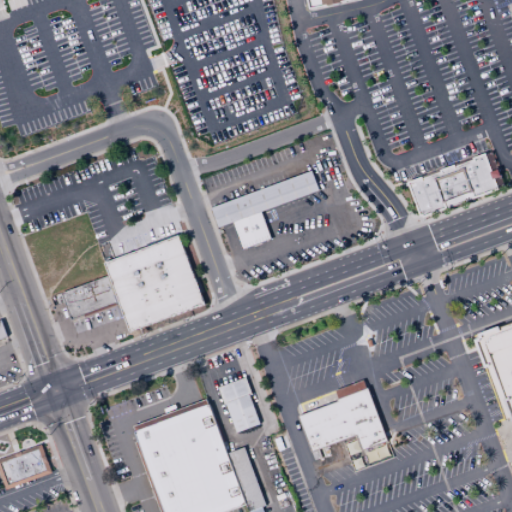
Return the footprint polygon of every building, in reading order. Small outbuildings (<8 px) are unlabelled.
[(344,0),(345,1),(322,6),(322,5),(308,8),(306,0),(344,0)] [(420,219),(406,182),(421,176),(421,178),(439,172),(438,170),(444,168),(443,166),(450,163),(451,165),(453,164),(454,166),(472,159),(471,158),(484,153),(491,171),(497,169),(499,176),(493,178),(498,189),(420,219)] [(209,208),(211,207),(310,170),(318,190),(260,212),(230,223),(217,228),(209,208)] [(260,212),(270,239),(241,250),(230,223),(260,212)] [(105,263),(180,235),(206,305),(131,333),(109,275),(105,263)] [(62,293),(109,276),(120,305),(72,323),(70,317),(71,316),(62,293)] [(511,468),(510,463),(511,462),(511,435),(510,432),(508,433),(507,429),(505,430),(504,427),(503,428),(499,419),(503,417),(473,336),(511,321),(511,468)] [(218,388),(247,377),(255,396),(252,397),(262,425),(238,433),(227,404),(225,405),(218,388)] [(296,417),(336,402),(335,400),(337,399),(334,391),(362,380),(366,389),(366,388),(386,441),(360,451),(355,436),(310,453),(296,417)] [(134,426),(208,399),(210,405),(211,404),(229,453),(245,447),(267,506),(250,511),(248,505),(229,511),(162,511),(137,443),(138,442),(134,432),(136,431),(134,426)] [(0,475),(5,489),(51,473),(41,444),(0,459),(0,475)]
